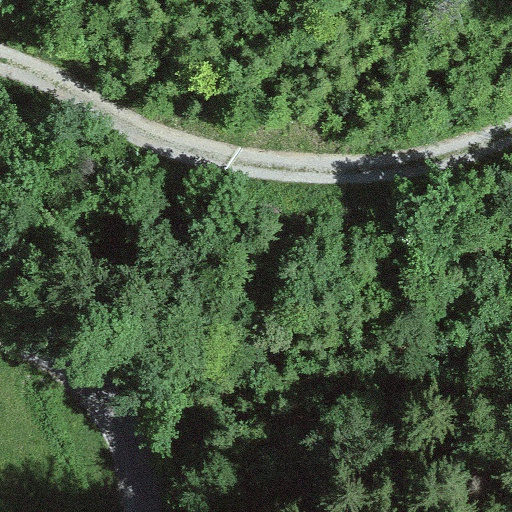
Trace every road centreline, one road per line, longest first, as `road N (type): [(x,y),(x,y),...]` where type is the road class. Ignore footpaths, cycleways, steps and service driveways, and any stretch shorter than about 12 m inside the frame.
road 1 (track): [(0,45),(101,127),(244,169),(384,165),(511,133)]
road 2 (unclassified): [(142,511),(139,464),(103,391),(73,360),(0,333)]
